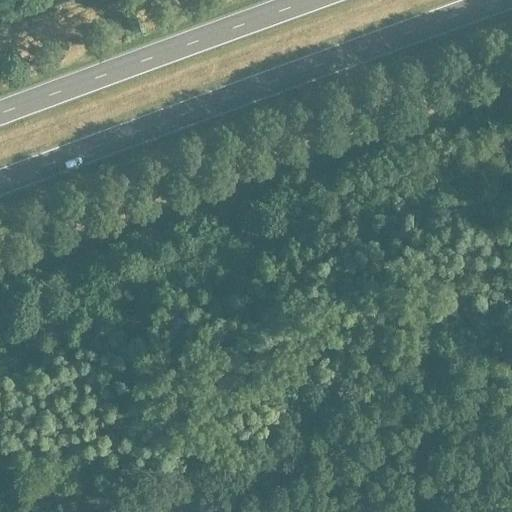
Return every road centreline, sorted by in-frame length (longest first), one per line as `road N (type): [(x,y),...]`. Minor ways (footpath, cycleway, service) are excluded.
road 1 (trunk): [(0,183),(490,0)]
road 2 (trunk): [(316,0),(0,117)]
